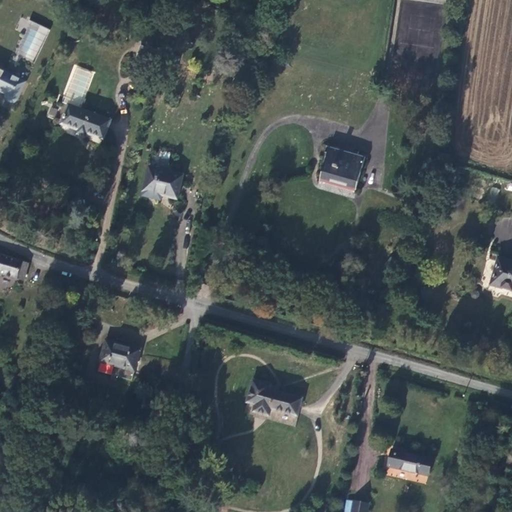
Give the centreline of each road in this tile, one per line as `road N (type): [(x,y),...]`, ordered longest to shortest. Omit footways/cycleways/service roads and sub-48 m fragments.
road 1 (unclassified): [(0,237),(95,277),(511,396)]
road 2 (track): [(163,511),(198,305)]
